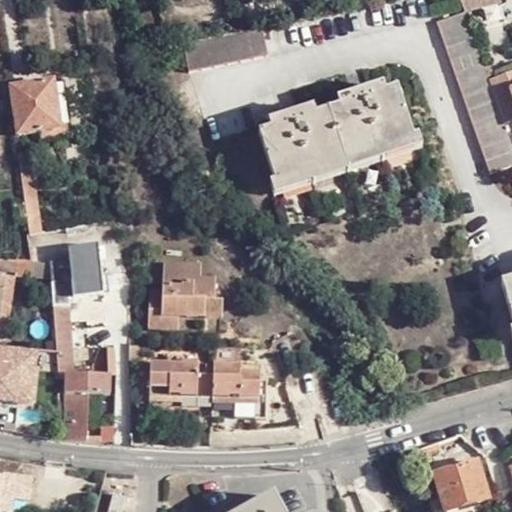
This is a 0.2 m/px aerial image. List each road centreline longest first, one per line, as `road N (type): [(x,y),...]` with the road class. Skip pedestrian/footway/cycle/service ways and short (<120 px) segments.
road 1 (residential): [(0,437),(235,463),(346,452),(511,401)]
road 2 (residential): [(511,226),(498,224),(477,197),(432,72),(407,49),(390,46),(212,92)]
